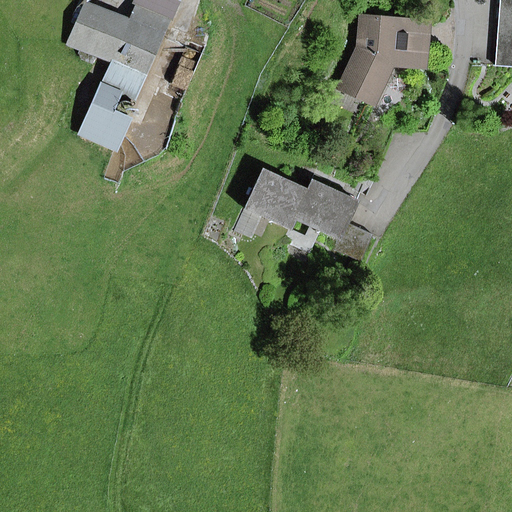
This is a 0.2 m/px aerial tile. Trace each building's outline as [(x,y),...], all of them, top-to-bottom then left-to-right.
[(138,0),(129,21),(87,2),(70,42),(78,46),(81,57),(92,62),(96,54),(112,61),(80,132),(115,147),(127,118),(113,112),(121,93),(131,97),(168,15),(158,10),(160,4),(170,8),(173,0),(138,0)] [(511,0),(499,0),(495,66),(511,67),(511,0)] [(371,105),(390,64),(422,67),(426,22),(361,16),(358,48),(338,90),(371,105)] [(118,112),(123,115),(128,114),(131,109),(130,104),(126,101),(120,102),(117,106),(118,112)] [(262,216),(289,228),(283,242),(307,190),(262,170),(244,208),(262,216)] [(373,235),(346,223),(356,201),(311,181),(307,190),(283,242),(284,243),(290,229),(294,220),(309,227),(320,231),(337,239),(333,250),(360,262),(373,235)] [(234,231),(252,239),(262,216),(244,208),(234,231)] [(284,243),(309,254),(320,231),(309,227),(305,236),(290,229),(284,243)]
